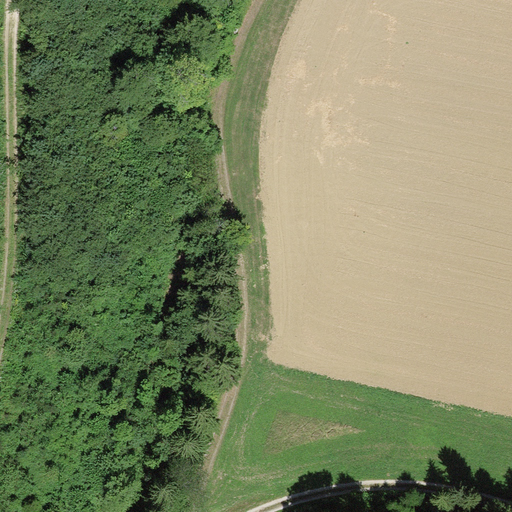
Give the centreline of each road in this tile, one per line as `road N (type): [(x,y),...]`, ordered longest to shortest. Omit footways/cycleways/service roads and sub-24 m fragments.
road 1 (track): [(0,360),(13,215),(13,0)]
road 2 (track): [(189,511),(225,402),(236,268),(220,159)]
road 3 (track): [(509,511),(408,489),(337,492),(266,511)]
road 4 (track): [(255,0),(218,99),(220,159)]
